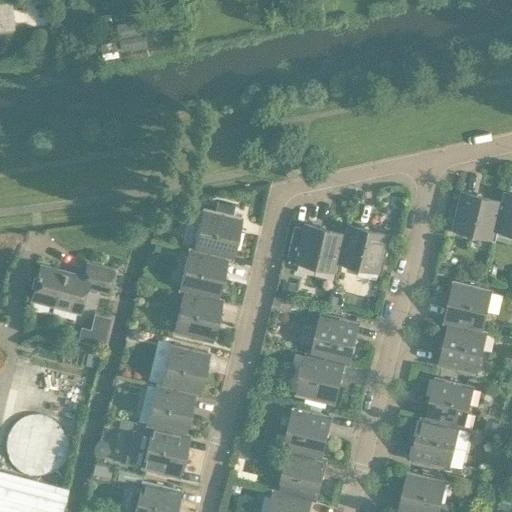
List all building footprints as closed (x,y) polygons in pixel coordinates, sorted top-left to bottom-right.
[(0,31),(13,30),(10,0),(0,1),(0,31)] [(68,6),(69,19),(82,17),(79,0),(70,0),(72,5),(68,6)] [(144,34),(179,27),(177,13),(118,25),(123,51),(146,46),(144,34)] [(110,15),(91,19),(93,33),(94,32),(96,41),(106,39),(105,31),(113,30),(110,15)] [(115,42),(101,45),(104,59),(118,56),(115,42)] [(494,240),(496,230),(502,201),(461,191),(452,230),(494,240)] [(511,234),(511,193),(504,192),(502,201),(496,230),(511,234)] [(230,260),(241,217),(203,208),(193,249),(192,250),(226,258),(230,260)] [(337,272),(340,263),(339,263),(346,234),(345,234),(304,224),(295,262),(337,272)] [(347,224),(345,234),(346,234),(339,263),(340,263),(380,273),(390,235),(347,224)] [(192,250),(193,249),(188,248),(178,290),(182,291),(183,290),(216,299),(216,298),(226,258),(192,250)] [(36,277),(30,300),(79,312),(85,287),(106,292),(112,270),(86,264),(82,279),(58,272),(59,270),(39,265),(37,273),(35,272),(34,276),(36,277)] [(443,323),(448,324),(448,323),(482,331),(491,290),(453,281),(443,323)] [(183,290),(182,291),(173,332),(211,341),(221,299),(216,298),(216,299),(183,290)] [(342,311),(346,293),(334,290),(330,308),(342,311)] [(291,299),(274,295),(272,304),(289,308),(291,299)] [(321,313),(311,354),(344,362),(344,363),(349,364),(359,322),(321,313)] [(438,365),(476,374),(486,332),(482,331),(448,323),(448,324),(438,365)] [(93,329),(89,343),(101,346),(104,332),(93,329)] [(170,344),(160,385),(193,393),(193,394),(198,395),(208,353),(170,344)] [(344,362),(311,354),(306,352),(296,395),(334,404),(344,363),(344,362)] [(507,374),(495,371),(492,383),(504,386),(507,374)] [(435,377),(425,418),(425,419),(459,427),(458,427),(463,429),(473,386),(435,377)] [(184,433),(193,394),(193,393),(160,385),(155,383),(145,426),(150,427),(150,426),(183,434),(184,433)] [(321,457),(331,416),(311,411),(312,405),(301,403),(300,408),(293,407),(283,449),(288,450),(321,458),(321,457)] [(410,459),(448,468),(458,427),(459,427),(425,419),(425,418),(420,417),(410,459)] [(482,430),(499,434),(501,423),(485,419),(482,430)] [(178,477),(188,435),(184,433),(183,434),(150,426),(150,427),(145,426),(124,421),(122,429),(133,432),(133,431),(148,434),(140,468),(178,477)] [(321,458),(288,450),(278,490),(311,498),(311,499),(316,500),(326,458),(321,457),(321,458)] [(235,478),(251,482),(253,473),(238,469),(235,478)] [(397,511),(437,511),(446,480),(407,471),(397,511)] [(0,511),(58,511),(64,489),(0,472),(0,511)] [(141,480),(133,511),(173,511),(179,490),(141,480)] [(311,498),(278,490),(273,489),(267,511),(308,511),(311,499),(311,498)]
